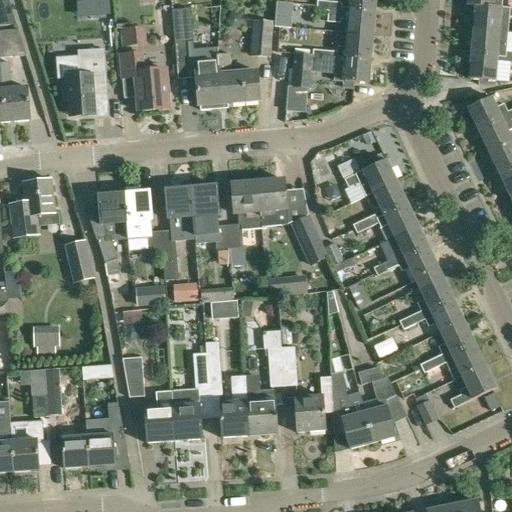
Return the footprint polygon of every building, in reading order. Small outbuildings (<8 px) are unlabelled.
[(0,0),(0,27),(14,25),(7,0),(0,0)] [(349,0),(350,5),(341,4),(341,9),(375,12),(375,0),(349,0)] [(328,12),(329,3),(317,2),(316,11),(328,12)] [(329,3),(328,12),(327,23),(340,24),(340,20),(348,21),(347,33),(347,34),(372,36),(375,12),(341,9),(341,4),(329,3)] [(476,4),(475,7),(473,29),(499,31),(499,32),(511,33),(511,18),(511,8),(493,7),(493,5),(476,4)] [(190,10),(172,11),(173,27),(174,44),(175,49),(176,66),(189,65),(187,43),(193,42),(190,10)] [(271,58),(274,22),(252,21),(250,57),(271,58)] [(122,48),(146,45),(144,28),(120,30),(122,48)] [(473,29),(471,54),(506,57),(505,62),(511,62),(511,52),(506,52),(506,47),(508,33),(499,32),(499,31),(473,29)] [(0,32),(0,58),(26,56),(18,32),(18,30),(16,31),(0,32)] [(332,57),(345,58),(370,60),(372,36),(347,34),(346,47),(339,47),(339,53),(332,52),(332,57)] [(79,56),(55,58),(57,80),(64,80),(66,101),(70,101),(71,117),(95,116),(94,98),(108,97),(104,51),(78,52),(79,56)] [(313,56),(312,60),(313,60),(324,61),(325,52),(313,51),(313,56)] [(332,57),(332,52),(325,52),(324,61),(336,62),(335,70),(345,71),(343,83),(368,85),(370,60),(345,58),(332,57)] [(139,112),(169,109),(165,70),(143,72),(141,54),(119,56),(122,79),(135,78),(139,112)] [(506,57),(471,54),(469,80),(494,82),(495,68),(505,69),(505,62),(506,57)] [(222,105),(218,55),(216,55),(216,56),(194,58),(196,76),(195,76),(198,107),(199,106),(200,110),(210,110),(210,106),(222,105)] [(218,55),(222,105),(259,102),(257,71),(231,73),(229,55),(218,55)] [(292,89),(311,89),(313,60),(312,60),(313,56),(294,55),(292,89)] [(1,64),(2,81),(10,80),(8,63),(1,64)] [(465,79),(450,81),(452,96),(467,94),(465,79)] [(3,90),(2,90),(5,124),(30,122),(27,88),(3,90)] [(506,112),(507,112),(503,104),(495,108),(490,97),(466,109),(477,131),(508,116),(506,112)] [(511,109),(507,112),(506,112),(508,116),(477,131),(488,153),(511,142),(506,132),(511,129),(511,122),(511,120),(511,119),(511,109)] [(511,143),(511,142),(488,153),(498,175),(511,167),(511,143)] [(373,194),(396,183),(386,160),(363,171),(363,172),(357,174),(352,163),(339,169),(338,169),(310,184),(320,205),(325,218),(340,210),(339,210),(345,207),(340,196),(350,191),(348,188),(359,183),(361,188),(369,185),(373,193),(373,194)] [(139,186),(138,165),(101,167),(102,188),(139,186)] [(511,167),(498,175),(509,196),(511,194),(511,167)] [(260,228),(261,228),(287,225),(285,210),(282,180),(256,183),(260,228)] [(23,185),(26,204),(10,206),(14,240),(40,237),(37,216),(56,214),(51,181),(23,185)] [(238,224),(227,225),(230,261),(244,259),(242,250),(240,232),(262,230),(261,228),(260,228),(256,183),(232,185),(234,214),(237,214),(238,224)] [(373,194),(373,193),(364,198),(372,217),(375,216),(376,219),(407,205),(396,183),(373,194)] [(194,234),(196,234),(210,233),(210,224),(218,223),(217,216),(219,216),(217,186),(190,189),(194,234)] [(194,234),(190,189),(164,191),(167,221),(169,221),(170,230),(160,231),(162,257),(164,272),(177,271),(174,242),(196,240),(196,234),(194,234)] [(123,194),(126,224),(152,222),(149,192),(123,194)] [(126,224),(123,194),(98,196),(101,226),(113,225),(114,241),(127,240),(126,224)] [(375,216),(372,217),(363,221),(367,229),(378,224),(385,242),(394,237),(394,238),(417,227),(407,205),(376,219),(375,216)] [(309,254),(323,248),(309,217),(295,223),(309,254)] [(367,229),(363,221),(353,226),(355,230),(357,234),(367,229)] [(230,261),(227,225),(213,227),(216,253),(218,252),(219,263),(231,263),(230,261)] [(417,227),(394,238),(398,246),(391,252),(394,259),(384,264),(388,272),(399,267),(397,263),(428,249),(417,227)] [(162,257),(160,231),(147,233),(150,258),(162,257)] [(117,260),(109,237),(96,241),(104,265),(117,260)] [(88,251),(86,241),(67,246),(76,283),(95,278),(88,251)] [(331,268),(344,262),(336,243),(323,249),(331,268)] [(443,279),(428,249),(397,263),(399,267),(401,272),(409,268),(416,282),(427,276),(431,284),(443,279)] [(388,272),(384,264),(374,269),(377,277),(388,272)] [(427,276),(416,282),(425,300),(417,304),(421,312),(423,316),(453,301),(443,279),(431,284),(427,276)] [(373,304),(362,282),(349,289),(361,311),(373,304)] [(180,286),(180,303),(207,301),(206,285),(180,286)] [(7,299),(6,289),(0,289),(0,319),(8,319),(7,299)] [(421,312),(410,317),(414,325),(425,320),(429,329),(435,322),(441,334),(464,323),(453,301),(423,316),(421,312)] [(414,325),(410,317),(399,322),(403,331),(414,325)] [(464,323),(441,334),(445,343),(438,347),(441,355),(431,361),(435,369),(446,364),(444,360),(474,345),(464,323)] [(43,331),(45,356),(62,355),(60,330),(43,331)] [(280,349),(281,349),(280,332),(263,333),(264,350),(268,350),(270,389),(283,388),(280,349)] [(399,352),(392,338),(374,347),(381,362),(399,352)] [(485,367),(474,345),(444,360),(446,364),(449,372),(457,367),(462,378),(485,367)] [(206,354),(205,354),(207,393),(222,392),(219,347),(206,347),(206,354)] [(295,348),(281,349),(280,349),(283,388),(297,387),(295,348)] [(207,393),(205,354),(193,355),(195,394),(207,393)] [(129,398),(144,397),(142,359),(122,360),(129,398)] [(435,369),(431,361),(420,366),(422,369),(408,377),(407,376),(394,382),(402,401),(416,395),(416,394),(431,387),(424,374),(435,369)] [(82,383),(98,382),(96,367),(82,369),(82,383)] [(485,367),(462,378),(467,387),(459,391),(461,396),(450,401),(454,408),(473,400),(496,389),(485,367)] [(46,395),(47,418),(63,417),(61,395),(59,375),(46,376),(47,395),(46,395)] [(319,378),(320,396),(293,398),(296,433),(324,431),(323,414),(331,413),(330,378),(319,378)] [(273,391),(246,392),(249,436),(276,434),(273,400),(273,391)] [(249,436),(246,392),(234,393),(234,402),(218,404),(221,438),(249,436)] [(424,424),(437,417),(426,394),(414,401),(424,424)] [(47,418),(46,395),(32,396),(33,419),(47,418)] [(199,405),(171,407),(173,442),(201,440),(199,405)] [(173,442),(171,407),(143,409),(145,444),(173,442)] [(364,414),(372,445),(395,438),(387,408),(364,414)] [(86,423),(85,423),(88,468),(114,466),(113,451),(126,450),(120,420),(101,422),(100,411),(85,412),(86,423)] [(372,445),(364,414),(340,420),(349,451),(372,445)] [(88,468),(85,423),(71,424),(61,424),(64,470),(88,468)] [(12,442),(14,473),(39,470),(36,440),(22,441),(21,427),(11,428),(12,442)] [(0,473),(14,473),(12,442),(0,443),(0,473)] [(453,507),(453,511),(478,511),(477,502),(453,507)]
